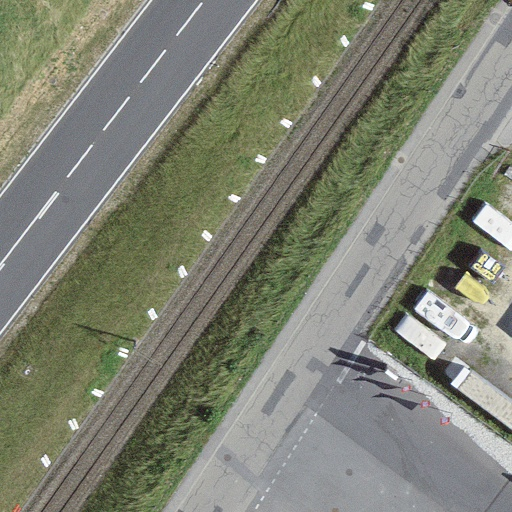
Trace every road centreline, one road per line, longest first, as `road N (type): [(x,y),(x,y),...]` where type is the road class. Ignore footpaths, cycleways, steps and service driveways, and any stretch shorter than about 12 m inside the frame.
road 1 (unclassified): [(211,511),(511,72)]
road 2 (primary): [(203,0),(0,264)]
